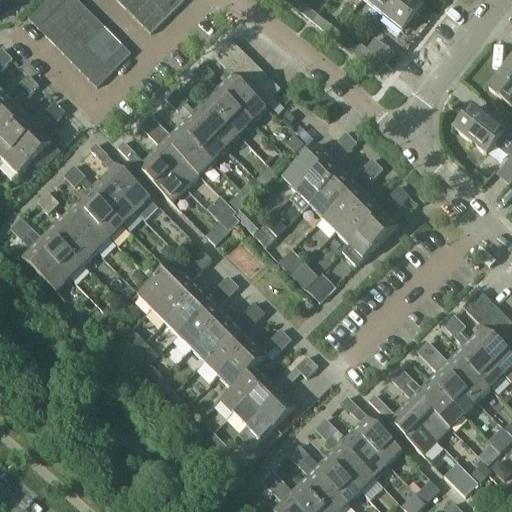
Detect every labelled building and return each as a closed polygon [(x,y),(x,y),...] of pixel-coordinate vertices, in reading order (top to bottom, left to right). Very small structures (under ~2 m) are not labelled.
[(54,15),(68,0),(51,0),(45,6),(54,15)] [(62,23),(79,5),(74,0),(68,0),(54,15),(56,17),(62,23)] [(136,0),(119,0),(116,3),(125,12),(136,0)] [(150,4),(146,0),(136,0),(125,12),(133,20),(150,4)] [(158,12),(170,0),(153,0),(150,4),(158,12)] [(183,3),(180,0),(170,0),(158,12),(166,20),(183,3)] [(381,17),(394,0),(362,0),(361,2),(381,17)] [(413,0),(394,0),(381,17),(401,34),(423,7),(413,0)] [(301,17),(306,10),(295,1),(290,8),(301,17)] [(158,12),(150,4),(133,20),(142,29),(158,12)] [(71,32),(89,15),(79,5),(62,23),(71,32)] [(37,32),(54,15),(45,6),(28,23),(37,32)] [(166,20),(158,12),(142,29),(149,37),(166,20)] [(46,40),(62,23),(56,17),(54,15),(37,32),(46,40)] [(79,40),(97,23),(89,15),(71,32),(79,40)] [(54,48),(71,32),(62,23),(46,40),(54,48)] [(88,49),(105,32),(97,23),(79,40),(88,49)] [(336,33),(325,25),(319,31),(330,40),(336,33)] [(62,57),(79,40),(71,32),(54,48),(62,57)] [(96,58),(113,40),(105,32),(88,49),(96,58)] [(341,48),(347,41),(336,33),(330,40),(341,48)] [(71,66),(88,49),(79,40),(62,57),(71,66)] [(104,66),(121,48),(113,40),(96,58),(98,60),(104,66)] [(219,67),(236,50),(228,41),(211,58),(219,67)] [(104,66),(112,74),(130,57),(121,48),(104,66)] [(79,74),(96,58),(88,49),(71,66),(79,74)] [(378,76),(385,67),(362,49),(355,58),(378,76)] [(228,75),(245,58),(236,50),(219,67),(228,75)] [(0,52),(0,62),(6,69),(11,63),(1,52),(0,52)] [(88,83),(104,66),(98,60),(96,58),(79,74),(88,83)] [(236,84),(253,66),(245,58),(228,75),(231,78),(236,84)] [(511,110),(511,59),(487,90),(511,110)] [(96,91),(112,74),(104,66),(88,83),(96,91)] [(245,92),(262,75),(253,66),(236,84),(245,92)] [(198,83),(208,72),(203,67),(192,77),(198,83)] [(208,72),(198,83),(203,88),(214,78),(208,72)] [(253,100),(270,83),(262,75),(245,92),(253,100)] [(245,92),(236,84),(231,78),(218,91),(252,126),(266,113),(262,109),(253,100),(245,92)] [(22,85),(32,95),(38,90),(28,79),(22,85)] [(253,100),(262,109),(279,92),(270,83),(253,100)] [(27,101),(32,95),(22,85),(17,90),(17,91),(9,99),(1,91),(0,91),(0,117),(22,96),(27,101)] [(239,139),(252,126),(218,91),(205,104),(239,139)] [(172,109),(182,98),(177,93),(166,104),(172,109)] [(19,109),(27,101),(22,96),(0,117),(0,144),(27,117),(19,109)] [(182,98),(172,109),(177,115),(188,104),(182,98)] [(226,152),(239,139),(205,104),(191,118),(226,152)] [(48,111),(59,122),(64,117),(54,106),(48,111)] [(486,157),(503,134),(472,110),(454,132),(486,157)] [(53,128),(59,122),(48,111),(42,117),(53,128)] [(0,160),(5,165),(40,131),(27,117),(0,144),(0,160)] [(226,152),(191,118),(186,123),(178,131),(213,166),(226,152)] [(145,136),(156,124),(151,119),(139,130),(145,136)] [(156,136),(162,130),(156,124),(145,136),(159,150),(151,158),(186,192),(199,179),(156,136)] [(213,166),(178,131),(170,139),(162,130),(156,136),(199,179),(213,166)] [(40,131),(5,165),(19,179),(34,164),(41,172),(58,155),(51,148),(54,145),(40,131)] [(339,143),(350,153),(355,147),(345,137),(339,143)] [(510,187),(511,184),(511,139),(510,142),(511,142),(511,159),(498,177),(510,187)] [(344,159),(350,153),(339,143),(334,148),(325,156),(317,148),(282,183),(296,197),(339,154),(344,159)] [(128,163),(136,156),(124,145),(117,152),(128,163)] [(102,164),(107,160),(95,148),(91,153),(102,164)] [(336,167),(344,159),(339,154),(296,197),(289,203),(303,217),(310,210),(344,175),(336,167)] [(172,207),(186,192),(151,158),(137,172),(172,207)] [(366,169),(376,180),(382,174),(372,163),(366,169)] [(102,181),(137,216),(150,203),(115,168),(102,181)] [(69,185),(79,175),(74,169),(63,180),(69,185)] [(370,185),(376,180),(366,169),(360,175),(370,185)] [(79,175),(69,185),(74,191),(85,181),(79,175)] [(323,223),(358,189),(344,175),(310,210),(323,223)] [(263,177),(257,183),(263,190),(265,192),(272,185),(263,177)] [(241,193),(242,195),(250,203),(263,190),(257,183),(254,180),(241,193)] [(123,230),(137,216),(102,181),(88,194),(123,230)] [(336,237),(371,202),(358,189),(323,223),(336,237)] [(393,196),(403,207),(409,201),(398,190),(393,196)] [(110,243),(123,230),(88,194),(75,207),(110,243)] [(42,211),(53,201),(48,195),(37,206),(42,211)] [(236,216),(240,212),(250,203),(242,195),(228,208),(236,216)] [(398,212),(403,207),(393,196),(387,201),(398,212)] [(53,201),(42,211),(48,217),(59,207),(53,201)] [(349,250),(384,215),(371,202),(336,237),(349,250)] [(97,256),(110,243),(75,207),(62,220),(97,256)] [(242,215),(238,218),(235,221),(239,225),(253,240),(254,239),(260,232),(242,215)] [(384,215),(349,250),(342,257),(356,270),(398,229),(384,215)] [(84,269),(97,256),(62,220),(49,234),(84,269)] [(16,238),(26,227),(21,221),(10,232),(16,238)] [(230,236),(235,231),(227,223),(222,228),(230,236)] [(27,238),(32,233),(26,227),(16,238),(21,244),(27,238)] [(260,232),(254,239),(266,252),(273,245),(260,232)] [(84,269),(49,234),(41,241),(32,233),(27,238),(35,247),(70,282),(84,269)] [(56,297),(70,282),(35,247),(21,261),(56,297)] [(168,262),(176,254),(170,248),(162,255),(168,262)] [(194,259),(205,270),(211,264),(200,253),(194,259)] [(152,314),(187,279),(173,264),(138,299),(152,314)] [(293,279),(298,274),(291,267),(286,272),(293,279)] [(166,328),(201,292),(187,279),(152,314),(166,328)] [(221,286),(232,297),(238,291),(227,280),(221,286)] [(315,286),(307,292),(320,305),(327,298),(315,286)] [(178,341),(214,305),(201,292),(166,328),(178,341)] [(471,320),(488,303),(479,295),(463,311),(471,320)] [(480,328),(496,312),(488,303),(471,320),(480,328)] [(191,354),(227,319),(214,305),(178,341),(191,354)] [(248,313),(258,323),(264,318),(253,307),(248,313)] [(108,310),(103,315),(109,321),(114,316),(108,310)] [(488,336),(505,320),(496,312),(480,328),(483,331),(488,336)] [(234,327),(240,332),(247,324),(252,329),(258,323),(248,313),(234,327)] [(339,316),(331,326),(346,337),(354,327),(339,316)] [(240,332),(234,327),(227,319),(191,354),(205,367),(240,332)] [(450,336),(460,325),(454,320),(444,330),(450,336)] [(497,345),(511,329),(511,327),(505,320),(488,336),(497,345)] [(460,325),(450,336),(455,341),(465,331),(460,325)] [(505,353),(511,346),(511,329),(497,345),(505,353)] [(497,345),(488,336),(483,331),(469,345),(503,379),(511,370),(511,360),(505,353),(497,345)] [(217,380),(253,345),(240,332),(205,367),(217,380)] [(274,339),(285,350),(290,345),(279,333),(274,339)] [(279,356),(285,350),(274,339),(268,345),(279,356)] [(114,352),(127,366),(138,355),(125,342),(114,352)] [(230,394),(255,369),(266,359),(253,345),(217,380),(230,394)] [(423,362),(434,351),(428,345),(417,357),(423,362)] [(490,393),(503,379),(469,345),(455,358),(490,393)] [(433,362),(439,356),(434,351),(423,362),(428,368),(437,377),(429,385),(464,419),(477,406),(433,362)] [(138,355),(127,366),(140,379),(151,368),(138,355)] [(490,393),(455,358),(448,365),(439,356),(433,362),(477,406),(490,393)] [(300,366),(311,377),(317,371),(306,360),(300,366)] [(305,383),(311,377),(300,366),(295,372),(305,383)] [(233,418),(268,383),(255,369),(230,394),(220,404),(233,418)] [(396,389),(407,379),(401,373),(391,384),(396,389)] [(407,389),(413,384),(407,379),(396,389),(410,403),(403,411),(437,446),(450,433),(407,389)] [(247,432),(282,397),(268,383),(233,418),(247,432)] [(464,419),(429,385),(421,392),(413,384),(407,389),(450,433),(464,419)] [(170,392),(163,399),(168,404),(174,397),(170,392)] [(282,397),(247,432),(260,445),(295,410),(282,397)] [(383,420),(389,415),(374,397),(367,403),(383,420)] [(353,433),(388,469),(401,456),(366,421),(347,402),(341,407),(352,418),(360,426),(353,433)] [(424,460),(437,446),(403,411),(389,425),(424,460)] [(320,439),(330,428),(325,422),(314,434),(320,439)] [(331,439),(336,434),(330,428),(320,439),(333,453),(326,460),(361,496),(374,482),(331,439)] [(374,482),(388,469),(353,433),(344,442),(336,434),(331,439),(374,482)] [(511,442),(505,436),(492,448),(501,457),(511,445),(511,442)] [(292,466),(303,455),(297,450),(286,460),(292,466)] [(305,465),(309,461),(303,455),(292,466),(306,480),(299,487),(323,511),(344,511),(348,509),(305,465)] [(348,509),(361,496),(326,460),(317,469),(309,461),(305,465),(348,509)] [(480,489),(491,478),(493,476),(487,469),(473,482),(480,489)] [(266,492),(277,482),(271,476),(261,486),(266,492)] [(298,511),(278,492),(282,487),(277,482),(266,492),(280,506),(274,511),(298,511)] [(298,511),(323,511),(299,487),(291,496),(282,487),(278,492),(298,511)] [(427,508),(432,502),(425,495),(420,501),(427,508)]
